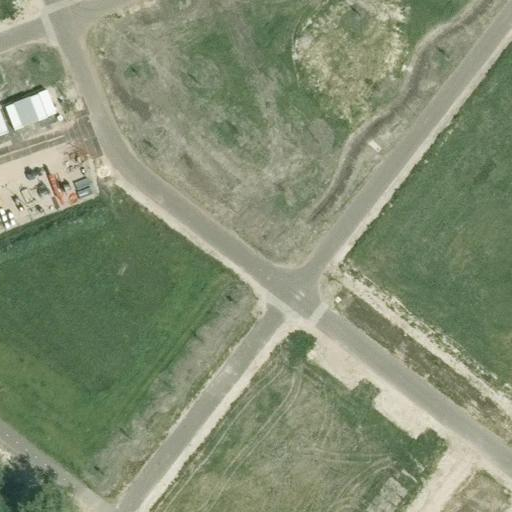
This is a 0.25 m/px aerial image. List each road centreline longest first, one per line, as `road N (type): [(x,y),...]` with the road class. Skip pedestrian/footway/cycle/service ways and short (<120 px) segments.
road 1 (residential): [(57,21),(111,152),(290,298)]
road 2 (residential): [(511,14),(290,298)]
road 3 (residential): [(290,298),(129,511)]
road 4 (residential): [(290,298),(477,443)]
